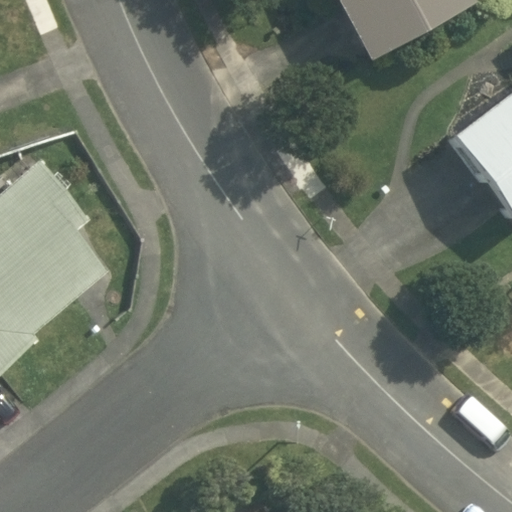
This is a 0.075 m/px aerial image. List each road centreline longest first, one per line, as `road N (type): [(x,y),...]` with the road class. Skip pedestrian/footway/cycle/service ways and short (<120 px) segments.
road 1 (residential): [(285,290),(12,511)]
road 2 (residential): [(119,0),(178,126),(285,290)]
road 3 (residential): [(285,290),(429,438),(511,503)]
